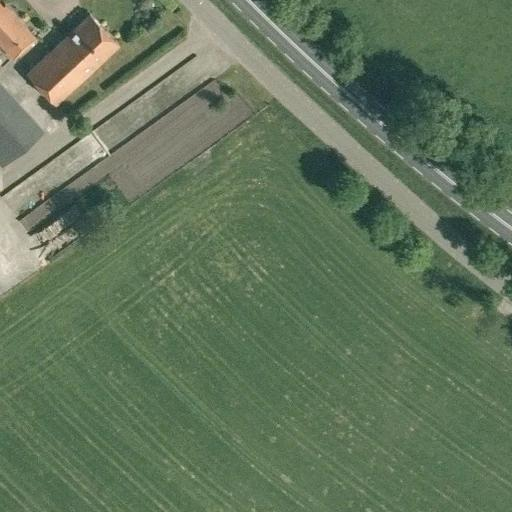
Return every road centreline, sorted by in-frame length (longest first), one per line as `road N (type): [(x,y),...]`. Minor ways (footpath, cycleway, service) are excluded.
road 1 (unclassified): [(193,0),(300,107),(511,286)]
road 2 (primary): [(511,225),(427,161),(251,0)]
